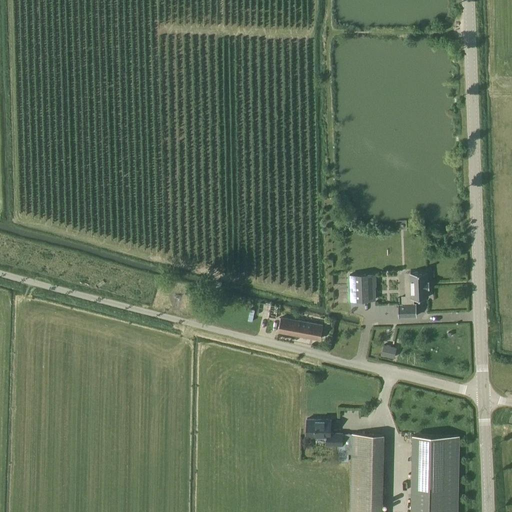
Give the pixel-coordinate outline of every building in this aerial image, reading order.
[(398,304),(399,316),(417,316),(416,304),(414,304),(413,298),(428,297),(428,288),(430,288),(429,281),(427,281),(427,272),(411,272),(411,283),(406,283),(407,296),(402,296),(403,304),(398,304)] [(368,287),(368,274),(350,275),(351,301),(375,300),(375,286),(368,287)] [(259,314),(273,316),(274,304),(261,302),(259,314)] [(323,325),(281,317),(279,331),(320,339),(323,325)] [(384,345),(382,355),(394,357),(396,348),(384,345)] [(317,419),(307,418),(307,436),(327,436),(327,444),(343,445),(343,433),(331,432),(331,419),(323,419),(317,419)] [(381,511),(384,434),(353,433),(350,511),(381,511)] [(412,511),(456,511),(458,435),(414,434),(412,511)]
